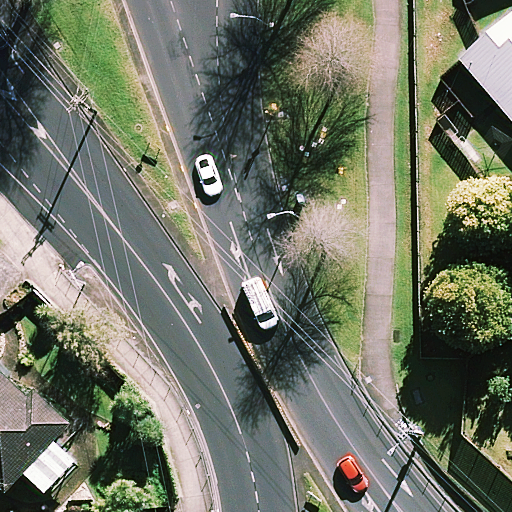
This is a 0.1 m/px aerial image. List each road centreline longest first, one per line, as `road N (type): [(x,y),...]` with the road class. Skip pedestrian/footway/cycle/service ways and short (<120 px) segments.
road 1 (secondary): [(199,22),(266,284),(343,435),(401,511)]
road 2 (secondary): [(258,511),(246,445),(222,386),(186,323),(64,164)]
road 3 (secondary): [(64,164),(0,28)]
